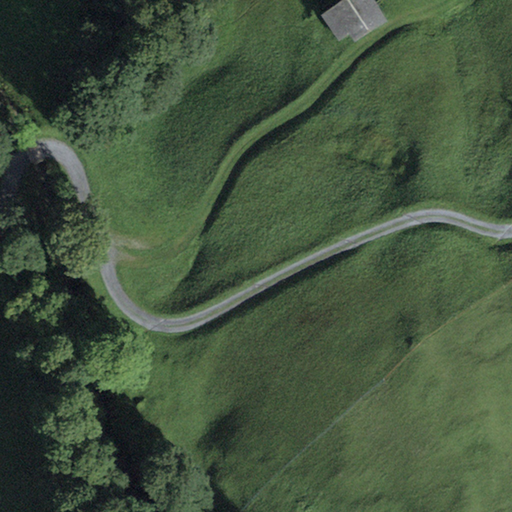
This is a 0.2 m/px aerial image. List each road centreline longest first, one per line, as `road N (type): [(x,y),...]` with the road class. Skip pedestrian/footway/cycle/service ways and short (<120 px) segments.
road 1 (track): [(511,230),(442,216),(399,222),(164,326),(140,320),(111,291),(59,152),(39,147),(10,167),(0,209)]
road 2 (track): [(450,0),(361,46),(310,101),(242,147),(181,248),(150,262),(101,263)]
